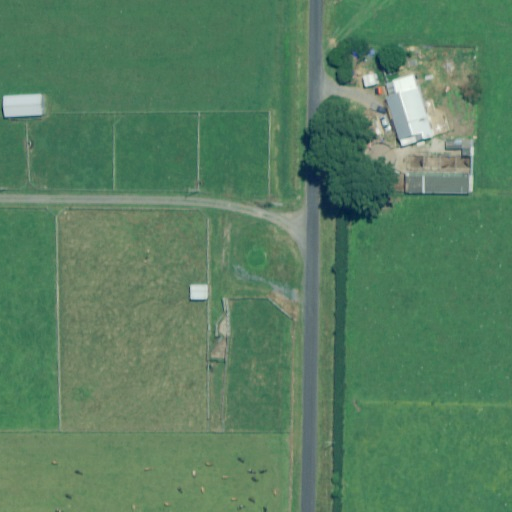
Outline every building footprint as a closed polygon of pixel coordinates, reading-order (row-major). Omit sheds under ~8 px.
[(377,74),(365,73),(364,84),(376,85),(377,74)] [(435,139),(418,76),(387,84),(404,147),(435,139)] [(44,116),(43,96),(7,98),(8,118),(44,116)] [(471,195),(472,171),(407,171),(407,195),(471,195)] [(207,287),(194,287),(194,300),(207,300),(207,287)]
